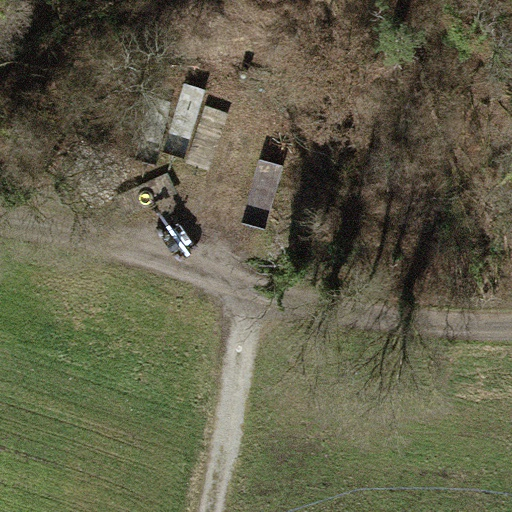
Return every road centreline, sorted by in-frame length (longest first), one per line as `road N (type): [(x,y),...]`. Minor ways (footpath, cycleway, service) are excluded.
road 1 (track): [(256,297),(197,263),(0,232)]
road 2 (track): [(511,318),(434,323),(256,297)]
road 3 (track): [(256,297),(211,511)]
